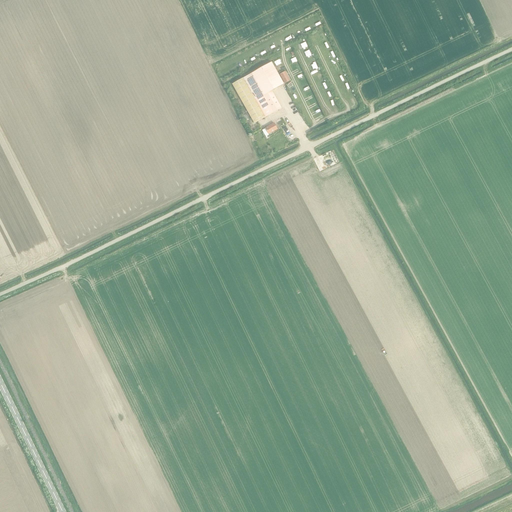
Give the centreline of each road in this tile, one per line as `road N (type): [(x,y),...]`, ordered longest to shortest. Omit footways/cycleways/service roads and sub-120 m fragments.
road 1 (unclassified): [(0,294),(511,49)]
road 2 (secondary): [(62,511),(0,382)]
